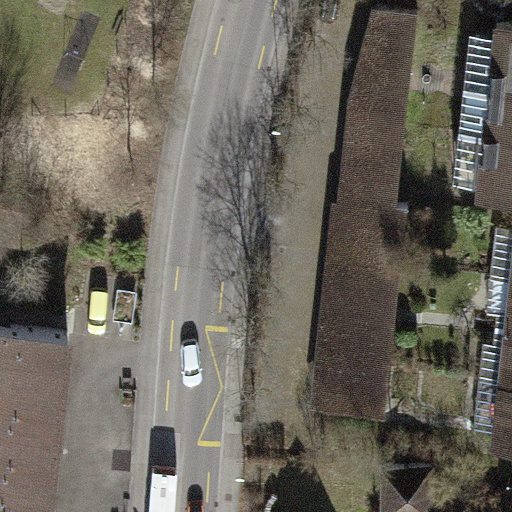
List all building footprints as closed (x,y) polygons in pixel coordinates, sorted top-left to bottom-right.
[(382,0),(340,343),(415,357),(439,0),(382,0)] [(511,48),(499,178),(511,179),(511,48)] [(0,463),(84,473),(104,321),(0,306),(0,463)] [(389,507),(415,511),(429,511),(438,466),(398,459),(389,507)] [(79,511),(84,473),(0,463),(0,511),(79,511)]
